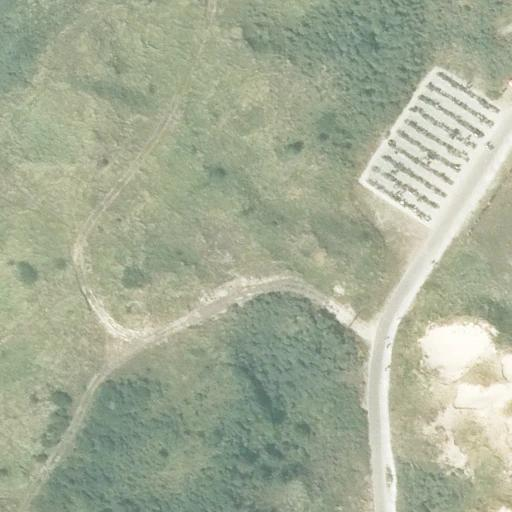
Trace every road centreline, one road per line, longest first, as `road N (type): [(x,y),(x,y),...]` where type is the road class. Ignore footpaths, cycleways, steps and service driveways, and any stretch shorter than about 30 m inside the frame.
road 1 (track): [(207,0),(186,91),(74,275)]
road 2 (track): [(124,350),(96,327),(74,275),(0,346)]
